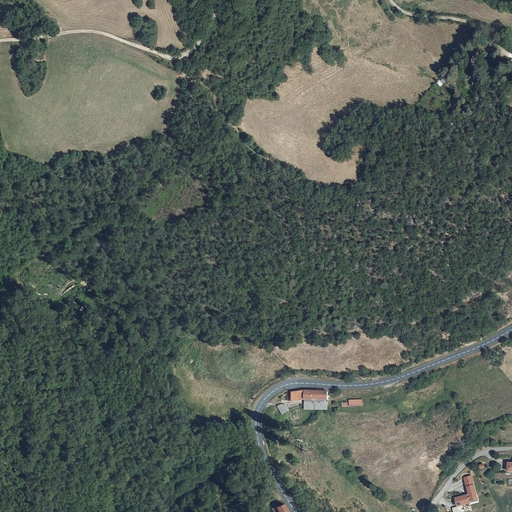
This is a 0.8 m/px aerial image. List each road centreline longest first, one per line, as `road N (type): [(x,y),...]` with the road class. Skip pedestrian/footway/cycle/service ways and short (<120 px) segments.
road 1 (secondary): [(511,329),(406,375),(287,384),(264,398),(257,441),(294,511)]
road 2 (track): [(0,41),(93,31),(177,56),(199,40),(223,0)]
road 3 (track): [(391,0),(477,23),(511,43)]
